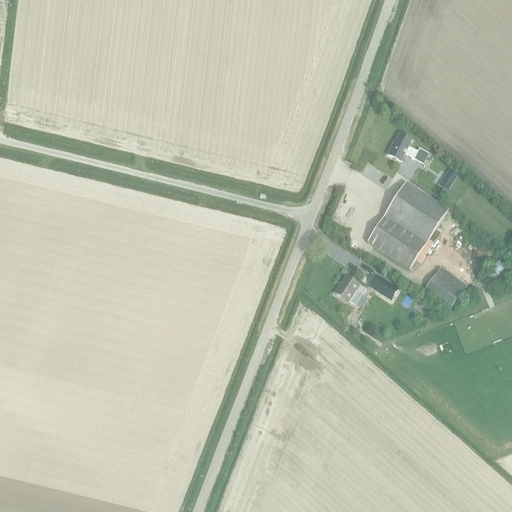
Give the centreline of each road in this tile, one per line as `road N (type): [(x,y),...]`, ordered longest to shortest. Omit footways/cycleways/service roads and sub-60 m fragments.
road 1 (unclassified): [(310,218),(0,141)]
road 2 (unclassified): [(197,511),(310,218)]
road 3 (unclassified): [(310,218),(389,0)]
